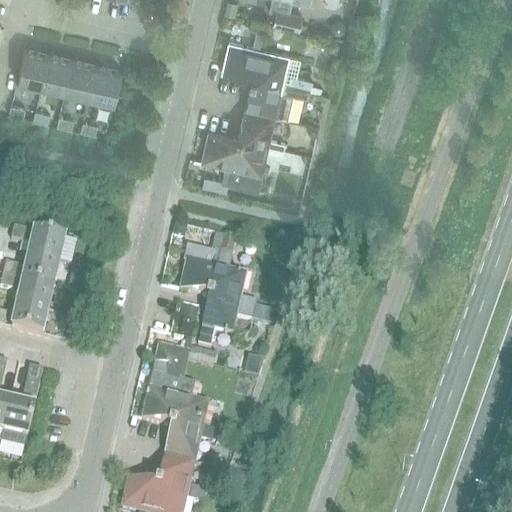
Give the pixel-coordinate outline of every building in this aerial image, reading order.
[(271,0),(269,11),(275,12),(277,0),(271,0)] [(277,0),(275,12),(272,24),(297,30),(300,16),(288,13),(290,0),(293,0),(308,3),(308,0),(277,0)] [(258,48),(259,49),(263,33),(256,31),(252,47),(229,41),(222,72),(248,78),(252,75),(258,48)] [(288,55),(259,49),(258,48),(252,75),(255,80),(309,92),(312,79),(291,75),(290,80),(282,78),(288,55)] [(42,85),(49,55),(24,49),(17,80),(42,85)] [(65,91),(73,60),(49,55),(42,85),(65,91)] [(89,96),(96,66),(73,60),(65,91),(89,96)] [(96,66),(89,96),(114,102),(121,71),(96,66)] [(308,97),(309,92),(255,80),(250,83),(244,108),(274,115),(288,119),(294,94),(308,97)] [(22,118),(24,109),(12,106),(9,115),(22,118)] [(268,139),(274,115),(244,108),(238,135),(241,139),(284,149),(285,143),(268,139)] [(47,124),(49,114),(35,111),(32,120),(47,124)] [(71,129),(73,120),(59,116),(56,126),(71,129)] [(94,135),(97,125),(82,122),(80,131),(94,135)] [(237,142),(233,137),(208,131),(201,161),(225,166),(221,182),(228,184),(231,168),(237,142)] [(282,155),(284,149),(241,139),(237,142),(231,168),(228,184),(228,185),(258,192),(262,175),(260,175),(266,151),(282,155)] [(23,242),(26,230),(13,227),(10,239),(23,242)] [(27,256),(58,263),(64,239),(33,231),(27,256)] [(217,268),(221,252),(213,250),(212,254),(187,248),(184,260),(187,261),(180,291),(205,297),(210,294),(217,268)] [(213,298),(255,308),(256,301),(240,298),(246,275),(227,271),(231,254),(221,252),(217,268),(210,294),(213,298)] [(53,287),(58,263),(27,256),(22,280),(53,287)] [(2,275),(15,278),(18,266),(5,263),(2,275)] [(0,287),(12,290),(15,278),(2,275),(0,283),(0,287)] [(47,311),(53,287),(22,280),(16,304),(47,311)] [(252,320),(255,308),(213,298),(208,301),(197,345),(210,348),(214,330),(232,335),(236,316),(252,320)] [(41,336),(47,311),(16,304),(10,328),(41,336)] [(179,397),(182,381),(189,354),(159,347),(142,420),(167,426),(171,424),(178,397),(179,397)] [(189,362),(213,368),(216,355),(192,350),(189,362)] [(0,432),(2,433),(10,402),(0,400),(0,394),(7,363),(0,361),(0,432)] [(10,402),(2,433),(27,439),(43,371),(30,368),(21,405),(10,402)] [(190,400),(194,384),(182,381),(179,397),(178,397),(171,424),(174,428),(217,438),(218,431),(203,427),(209,404),(190,400)] [(216,443),(217,438),(174,428),(170,430),(164,457),(194,464),(200,439),(216,443)] [(189,487),(194,464),(164,457),(158,483),(160,487),(203,497),(204,490),(189,487)] [(150,511),(156,490),(153,485),(128,479),(121,508),(136,511),(150,511)] [(201,502),(203,497),(160,487),(156,490),(150,511),(182,511),(186,498),(201,502)]
